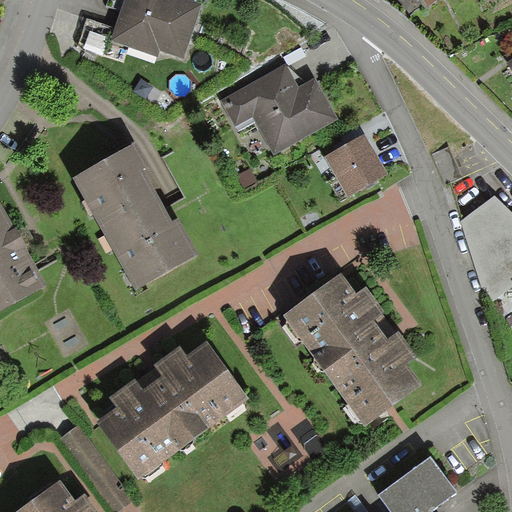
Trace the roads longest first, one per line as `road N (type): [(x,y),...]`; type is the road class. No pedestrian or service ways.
road 1 (residential): [(511,464),(452,260),(360,42),(365,18)]
road 2 (tertiary): [(365,18),(511,152)]
